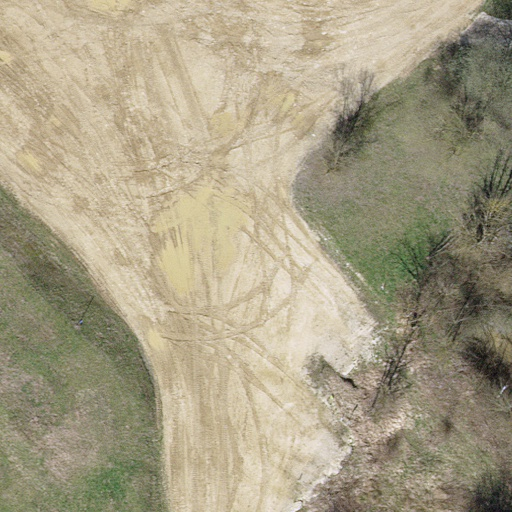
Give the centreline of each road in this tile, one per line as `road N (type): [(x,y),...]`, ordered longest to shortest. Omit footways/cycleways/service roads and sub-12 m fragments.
road 1 (track): [(215,511),(237,288),(113,42)]
road 2 (track): [(237,288),(355,346),(511,508)]
road 3 (track): [(113,42),(304,0)]
